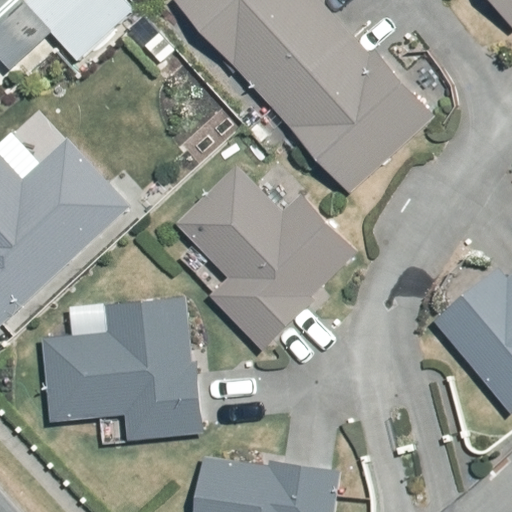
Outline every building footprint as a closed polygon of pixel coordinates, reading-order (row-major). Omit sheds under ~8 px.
[(0,0),(0,57),(13,71),(52,39),(78,63),(138,10),(128,0),(0,0)] [(175,0),(352,193),(441,118),(384,49),(374,57),(320,0),(175,0)] [(511,0),(491,0),(511,24),(511,0)] [(0,334),(136,207),(73,140),(26,183),(0,154),(0,334)] [(217,297),(267,351),(364,254),(305,193),(285,213),(240,168),(178,226),(235,279),(217,297)] [(511,277),(509,280),(500,269),(437,322),(511,417),(511,277)] [(197,360),(189,297),(112,307),(114,331),(46,339),(54,422),(125,418),(127,444),(206,437),(197,360)] [(340,511),(345,472),(207,456),(199,511),(340,511)]
